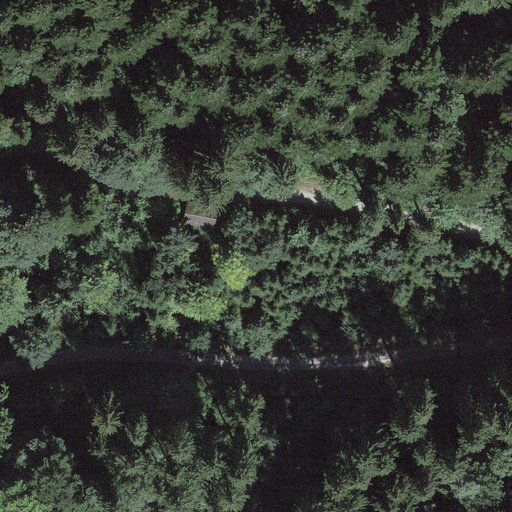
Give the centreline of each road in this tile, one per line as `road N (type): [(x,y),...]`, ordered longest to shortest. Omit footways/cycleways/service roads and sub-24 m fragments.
road 1 (track): [(511,244),(342,199),(0,153)]
road 2 (track): [(0,373),(96,351),(467,354),(511,342)]
